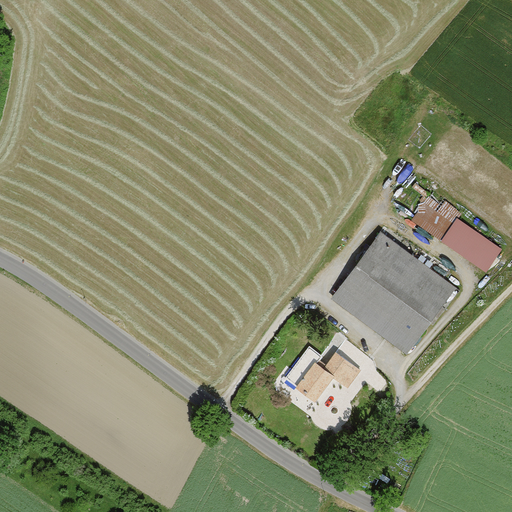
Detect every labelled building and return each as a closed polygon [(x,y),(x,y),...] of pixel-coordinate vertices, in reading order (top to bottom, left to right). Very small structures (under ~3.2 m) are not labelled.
[(414,220),(442,240),(457,219),(462,213),(433,193),(414,220)] [(442,240),(486,271),(501,249),(457,219),(442,240)] [(383,233),(335,297),(407,352),(455,288),(383,233)] [(321,356),(311,348),(288,378),(317,399),(334,376),(325,369),(317,363),(321,356)] [(325,369),(334,376),(348,386),(360,370),(337,353),(325,369)]
